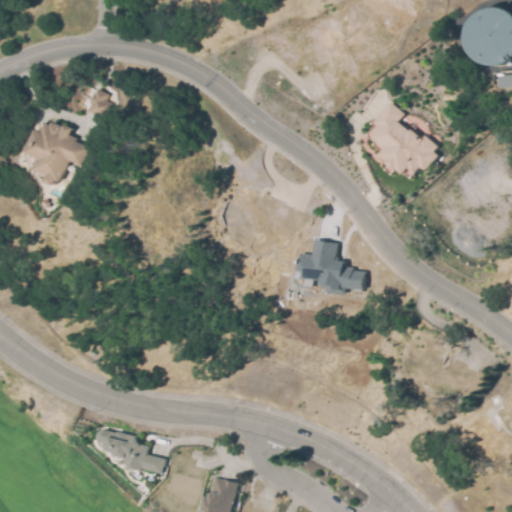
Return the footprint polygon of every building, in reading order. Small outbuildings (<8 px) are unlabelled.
[(499,8),(503,9),(507,10),(510,12),(511,14),(511,59),(511,60),(507,62),(504,63),(500,64),(496,63),(492,62),(489,60),(486,57),(483,54),(481,50),(479,46),(478,41),(478,36),(478,31),(479,27),(481,22),(483,18),(486,15),(489,12),(492,10),(496,9),(499,8)] [(511,88),(501,89),(500,76),(511,74),(511,88)] [(98,90),(110,95),(107,101),(113,103),(106,120),(89,111),(98,90)] [(391,102),(405,113),(399,121),(411,131),(412,129),(424,138),(427,136),(440,146),(436,153),(440,156),(430,169),(424,170),(422,168),(416,174),(410,169),(405,176),(399,169),(397,172),(388,164),(389,162),(382,155),(387,150),(375,139),(375,133),(380,126),(375,122),(391,102)] [(90,148),(81,167),(71,162),(60,183),(58,181),(55,186),(46,181),(49,175),(36,168),(39,161),(28,155),(38,131),(44,134),(48,125),(53,127),(55,123),(66,127),(67,126),(74,130),(71,136),(78,139),(76,142),(90,148)] [(338,243),(337,257),(340,257),(339,260),(346,261),(346,270),(366,271),(365,290),(346,288),(346,293),(327,292),(327,288),(322,288),(322,286),(322,283),(323,279),(312,278),(305,277),(305,271),(300,270),(301,253),(307,254),(314,254),(315,241),(315,239),(331,240),(331,242),(338,243)] [(163,473),(144,469),(144,470),(130,468),(130,464),(125,463),(126,458),(117,456),(118,452),(108,450),(110,444),(102,443),(98,437),(100,432),(104,429),(118,432),(118,431),(137,435),(140,443),(150,445),(148,454),(167,459),(163,473)] [(201,511),(206,496),(211,498),(217,478),(240,482),(232,511),(201,511)]
